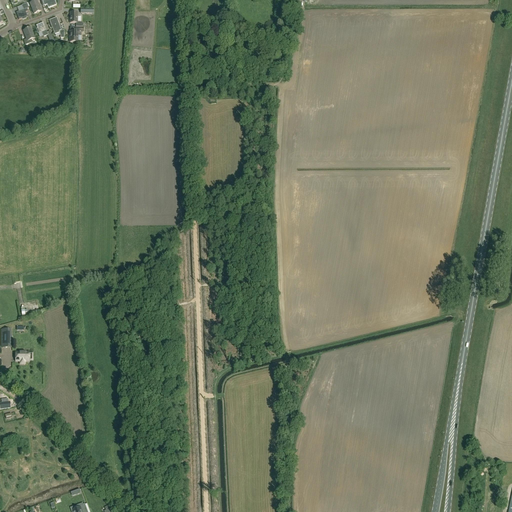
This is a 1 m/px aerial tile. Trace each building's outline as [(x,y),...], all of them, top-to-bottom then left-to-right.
[(34,14),(41,11),(36,0),(33,0),(34,2),(30,4),(34,14)] [(56,6),(54,0),(40,0),(41,1),(40,1),(42,5),(43,7),(47,5),(48,9),(56,6)] [(25,13),(28,12),(27,9),(29,9),(27,4),(22,6),(23,10),(16,13),(19,20),(22,19),(23,20),(26,19),(26,17),(27,17),(25,13)] [(83,27),(83,24),(77,23),(78,13),(70,13),(70,23),(76,24),(76,27),(83,27)] [(61,31),(59,25),(56,18),(49,21),(55,35),(60,33),(59,32),(61,31)] [(36,26),(37,29),(36,29),(38,34),(39,34),(44,32),(45,37),(48,36),(43,23),(36,26)] [(83,32),(83,28),(75,28),(75,32),(70,32),(69,43),(78,43),(78,35),(81,36),(81,32),(83,32)] [(25,46),(29,44),(32,43),(31,40),(35,39),(33,34),(32,35),(30,29),(23,31),(27,40),(23,41),(25,46)] [(9,342),(9,336),(11,336),(11,330),(1,330),(1,346),(5,346),(5,342),(9,342)] [(16,353),(16,362),(20,362),(20,365),(25,365),(25,362),(29,362),(29,353),(16,353)]
